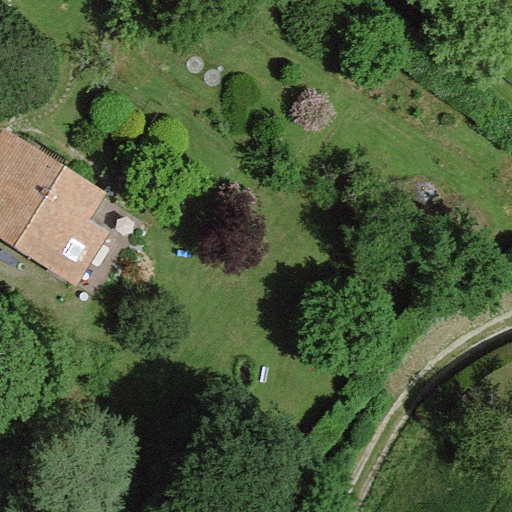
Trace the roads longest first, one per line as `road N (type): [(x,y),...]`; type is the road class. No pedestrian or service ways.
road 1 (track): [(511,324),(461,351),(419,387),(337,511)]
road 2 (track): [(511,97),(388,0)]
